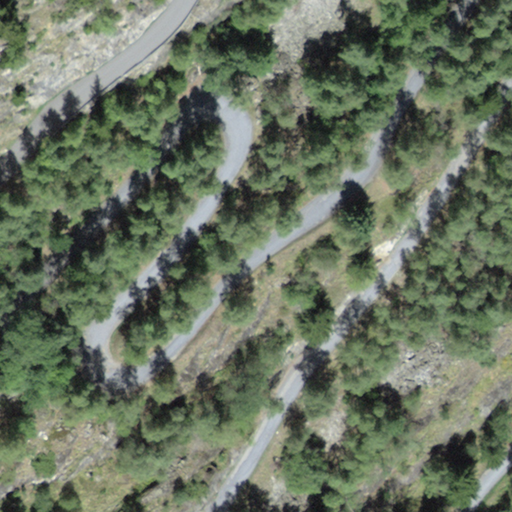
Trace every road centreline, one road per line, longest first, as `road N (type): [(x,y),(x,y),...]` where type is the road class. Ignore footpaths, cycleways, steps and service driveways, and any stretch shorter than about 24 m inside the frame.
road 1 (unclassified): [(0,345),(192,117),(219,99),(243,117),(249,154),(194,253),(105,345),(108,372),(135,390),(160,389),(253,282),(361,198),(478,0)]
road 2 (unclassified): [(511,103),(375,299),(300,382),(222,511)]
